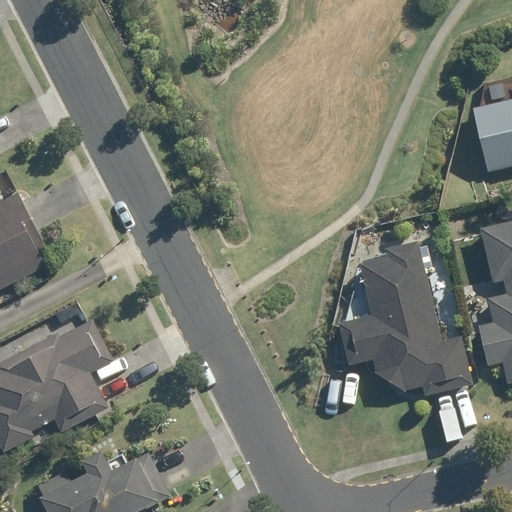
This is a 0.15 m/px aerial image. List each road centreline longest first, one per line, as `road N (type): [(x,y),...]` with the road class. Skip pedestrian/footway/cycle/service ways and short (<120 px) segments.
road 1 (residential): [(48,0),(204,314),(316,511)]
road 2 (residential): [(511,472),(356,511)]
